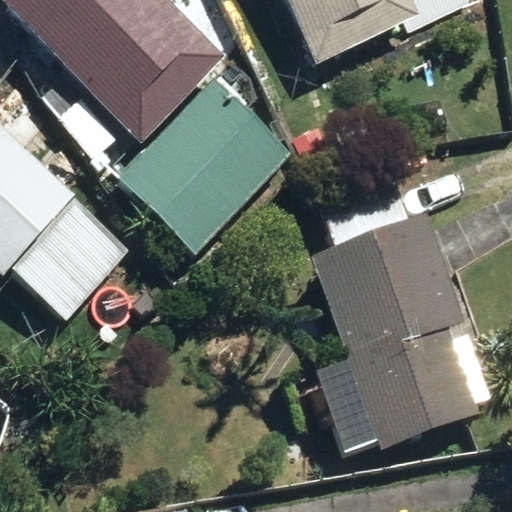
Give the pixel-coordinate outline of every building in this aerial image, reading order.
[(0,0),(0,20),(133,145),(214,59),(152,0),(0,0)] [(274,0),(306,66),(409,18),(400,0),(274,0)] [(108,183),(186,257),(282,156),(202,81),(108,183)] [(285,143),(298,170),(326,157),(313,130),(285,143)] [(0,268),(64,197),(0,139),(0,268)] [(325,253),(298,263),(371,449),(469,411),(438,331),(453,325),(412,221),(403,223),(379,161),(301,191),(325,253)] [(16,267),(70,322),(134,261),(80,206),(16,267)] [(4,496),(22,511),(34,511),(55,487),(29,466),(4,496)]
